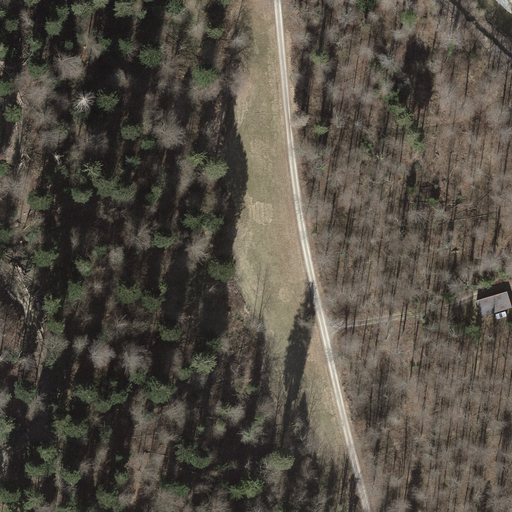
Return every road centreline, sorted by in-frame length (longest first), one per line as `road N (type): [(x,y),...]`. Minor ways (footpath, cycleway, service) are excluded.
road 1 (track): [(367,511),(304,243),(278,0)]
road 2 (track): [(324,330),(511,287)]
